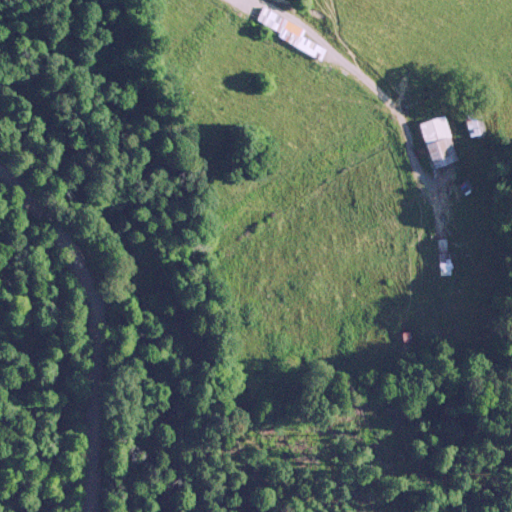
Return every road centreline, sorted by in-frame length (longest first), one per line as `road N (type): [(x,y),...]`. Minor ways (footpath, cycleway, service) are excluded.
road 1 (residential): [(79,511),(61,290),(0,184)]
road 2 (residential): [(442,234),(386,127),(245,0)]
